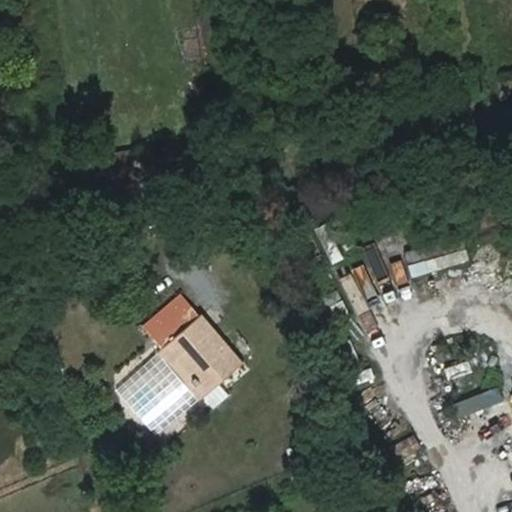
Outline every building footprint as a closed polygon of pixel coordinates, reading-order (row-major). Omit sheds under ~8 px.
[(333,265),(347,260),(333,223),(318,229),(333,265)] [(411,275),(472,261),(466,234),(405,249),(411,275)] [(391,307),(418,300),(409,268),(382,276),(391,307)] [(145,323),(163,347),(203,316),(184,292),(145,323)] [(163,347),(177,364),(186,360),(210,390),(243,365),(203,316),(163,347)] [(186,360),(177,364),(204,396),(210,390),(186,360)] [(210,390),(204,396),(215,409),(230,397),(219,384),(210,390)] [(462,414),(507,400),(502,386),(458,401),(462,414)]
